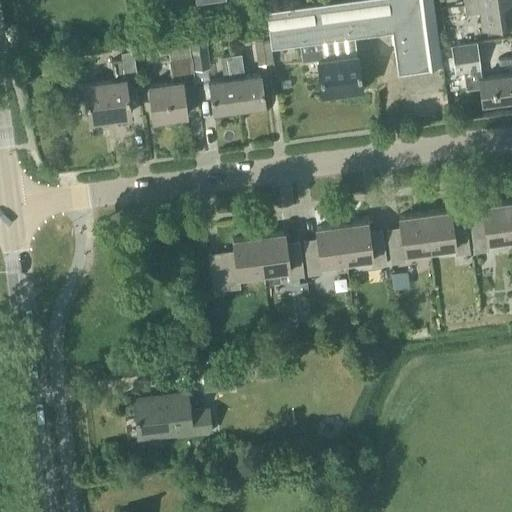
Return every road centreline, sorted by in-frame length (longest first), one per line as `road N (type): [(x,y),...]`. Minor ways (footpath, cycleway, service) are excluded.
road 1 (unclassified): [(11,206),(511,138)]
road 2 (primary): [(44,511),(11,206)]
